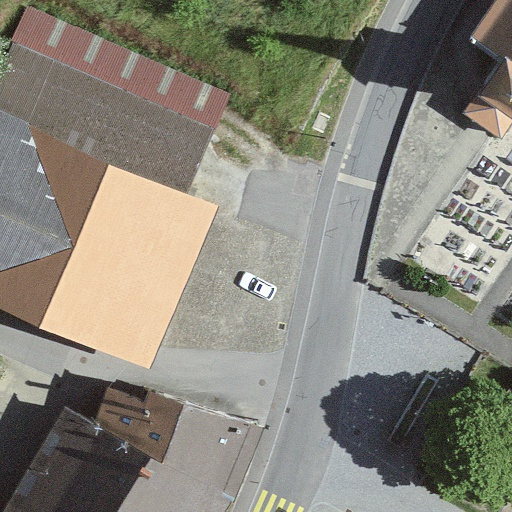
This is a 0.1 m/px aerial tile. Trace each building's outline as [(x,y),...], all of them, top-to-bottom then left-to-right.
[(511,0),(485,0),(471,22),(506,46),(483,80),(511,98),(511,0)] [(0,292),(117,343),(214,122),(19,37),(0,81),(0,292)] [(119,375),(98,408),(222,486),(257,431),(168,376),(154,398),(119,375)] [(205,511),(222,486),(98,408),(72,392),(0,505),(0,509),(4,511),(205,511)] [(363,511),(348,503),(342,511),(363,511)]
